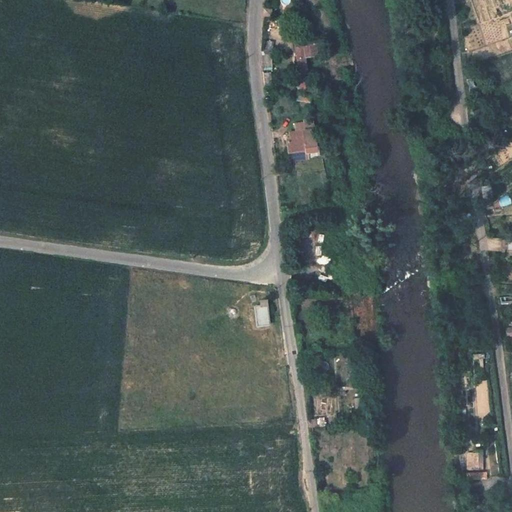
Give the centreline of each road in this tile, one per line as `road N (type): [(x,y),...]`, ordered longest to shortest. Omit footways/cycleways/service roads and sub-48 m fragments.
road 1 (unclassified): [(448,0),(511,459)]
road 2 (unclassified): [(279,274),(0,239)]
road 3 (unclassified): [(255,0),(251,67),(277,209),(279,274)]
road 4 (unclassified): [(279,274),(316,511)]
